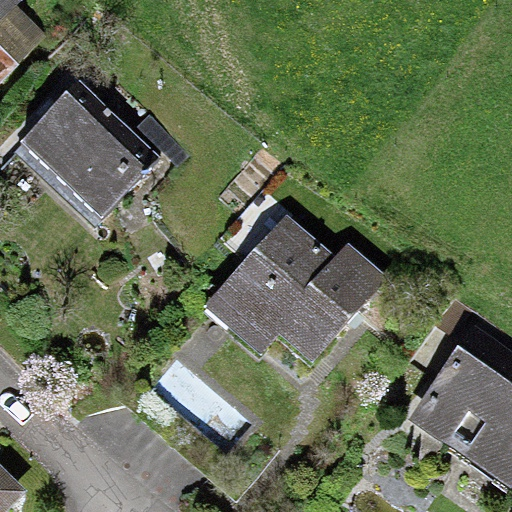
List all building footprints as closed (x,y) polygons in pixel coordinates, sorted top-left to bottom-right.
[(0,0),(0,24),(16,7),(8,0),(0,0)] [(79,92),(14,160),(89,231),(154,162),(79,92)] [(380,292),(284,223),(213,322),(309,390),(380,292)] [(511,493),(511,363),(476,338),(411,432),(508,499),(511,493)] [(187,360),(150,401),(218,462),(255,421),(187,360)] [(0,511),(4,511),(17,500),(0,483),(0,511)] [(370,511),(350,497),(339,511),(370,511)]
